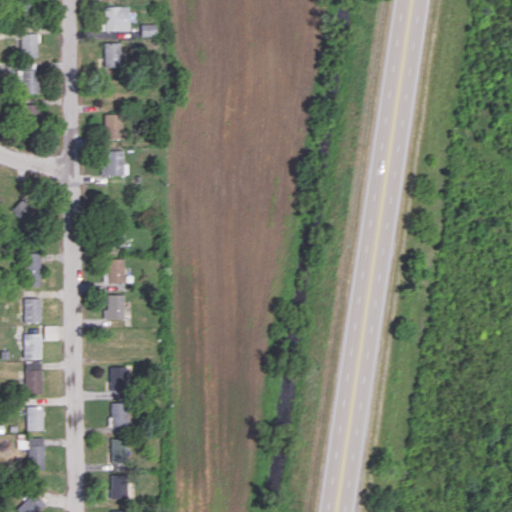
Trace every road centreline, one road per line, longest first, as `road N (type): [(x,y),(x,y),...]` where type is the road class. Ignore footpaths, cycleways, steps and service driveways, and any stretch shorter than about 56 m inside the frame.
road 1 (primary): [(414,0),(337,511)]
road 2 (residential): [(73,0),(77,511)]
